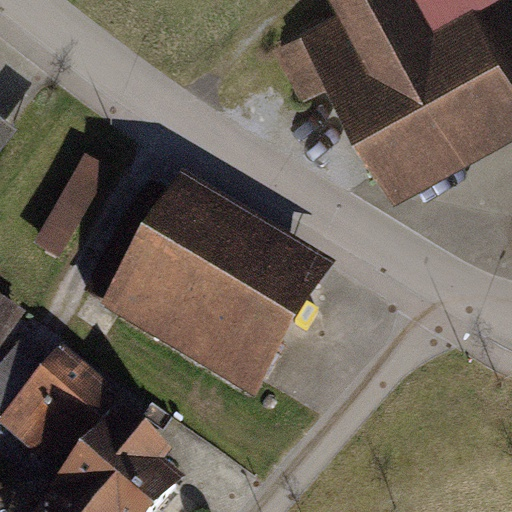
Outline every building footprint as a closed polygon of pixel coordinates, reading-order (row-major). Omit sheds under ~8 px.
[(352,80),(405,177),(511,118),(511,0),(510,0),(500,6),(496,0),(351,0),(357,10),(291,46),(320,98),(352,80)] [(0,99),(0,144),(18,109),(0,99)] [(113,177),(92,164),(40,249),(62,262),(113,177)] [(190,189),(117,311),(246,389),(319,268),(190,189)] [(0,372),(0,419),(3,422),(49,368),(23,345),(0,372)] [(123,400),(65,350),(49,368),(3,422),(47,462),(79,425),(91,436),(123,400)] [(125,412),(43,511),(158,511),(178,488),(156,470),(172,451),(125,412)]
